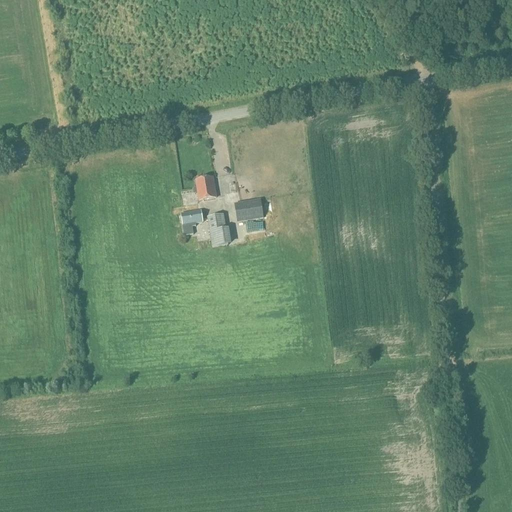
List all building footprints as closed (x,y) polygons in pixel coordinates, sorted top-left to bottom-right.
[(199,202),(216,199),(213,179),(196,182),(199,202)] [(195,200),(194,194),(182,196),(183,203),(195,200)] [(237,225),(264,221),(261,201),(234,206),(237,225)] [(185,237),(194,235),(192,225),(203,224),(201,212),(181,215),(183,227),(185,237)] [(213,249),(229,246),(223,216),(208,219),(213,249)]
